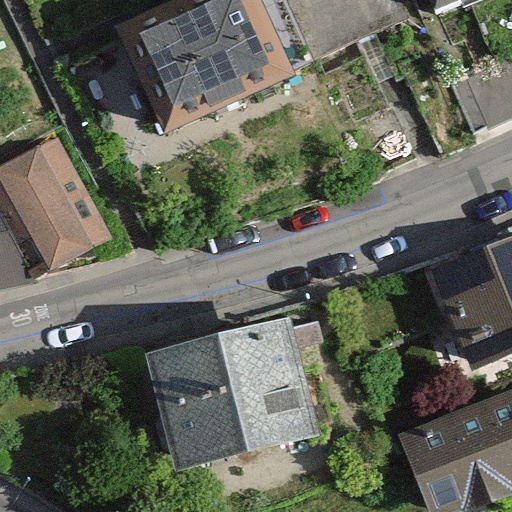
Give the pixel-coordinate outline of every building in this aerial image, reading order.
[(174,0),(115,26),(162,134),(297,75),(264,0),(174,0)] [(405,0),(264,0),(297,75),(415,24),(405,0)] [(432,0),(437,12),(469,0),(432,0)] [(511,63),(464,84),(486,135),(511,124),(511,63)] [(56,138),(0,167),(0,223),(32,283),(111,241),(56,138)] [(0,289),(32,283),(0,223),(0,289)] [(511,246),(433,279),(473,375),(511,359),(511,246)] [(291,316),(148,352),(178,468),(321,431),(291,316)] [(511,391),(400,441),(431,511),(485,511),(511,500),(511,391)]
